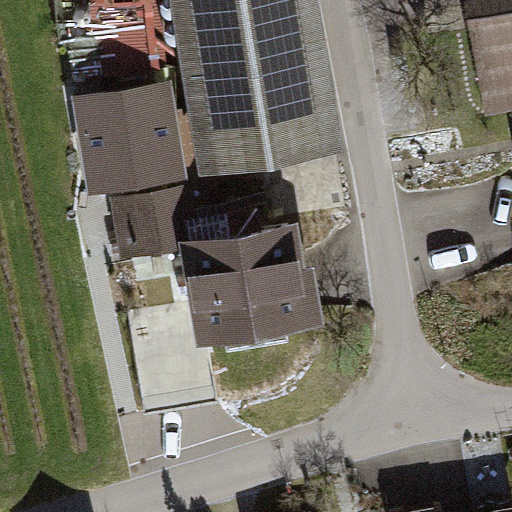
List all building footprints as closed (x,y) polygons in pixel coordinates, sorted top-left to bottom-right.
[(96,0),(96,2),(89,3),(91,18),(97,79),(161,73),(161,69),(168,69),(161,0),(96,0)] [(171,0),(199,167),(345,141),(320,0),(171,0)] [(511,0),(465,0),(487,111),(511,105),(511,0)] [(173,77),(83,84),(89,152),(178,145),(173,77)] [(224,198),(197,203),(189,157),(106,171),(121,255),(181,244),(198,338),(325,316),(315,257),(306,258),(298,214),(261,220),(257,202),(226,208),(224,198)] [(440,498),(389,507),(390,511),(511,511),(511,497),(443,511),(440,498)]
